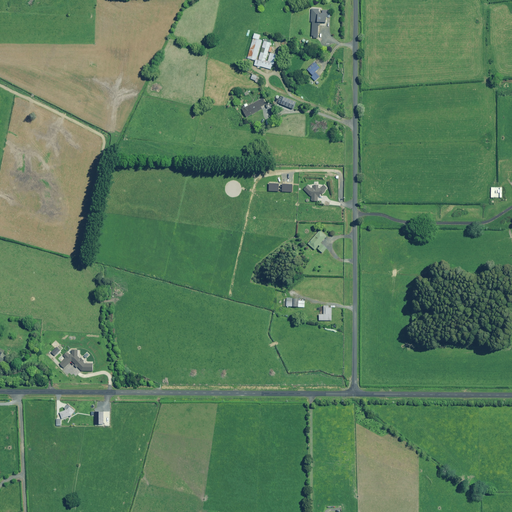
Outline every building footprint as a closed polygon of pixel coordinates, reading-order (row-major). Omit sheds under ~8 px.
[(312,22),(311,36),(313,36),(313,38),(317,38),(318,25),(320,25),(320,22),(325,22),(326,18),(327,18),(327,17),(330,17),(330,14),(327,14),(327,13),(323,12),(323,13),(321,13),(319,11),(319,9),(311,9),(311,22),(312,22)] [(259,40),(253,38),(247,58),(255,60),(254,65),(260,67),(260,66),(270,69),(271,66),(273,67),(279,46),(272,43),(267,61),(265,60),(271,43),(264,41),(258,60),(256,59),(262,41),(259,40)] [(320,68),(315,62),(307,70),(313,75),(311,77),(315,81),(319,77),(315,72),(320,68)] [(296,102),(281,96),(278,103),(293,109),(296,102)] [(266,104),(263,98),(248,106),(247,103),(241,106),(247,117),(262,109),(261,107),(266,104)] [(303,189),(310,196),(312,196),(312,201),(318,201),(318,197),(320,197),(320,194),(323,194),(325,192),(324,191),(327,188),(323,185),(321,188),(318,188),(318,185),(313,185),(313,188),(311,188),(308,185),(303,189)] [(327,236),(320,230),(308,244),(315,250),(319,245),(320,246),(318,249),(322,253),(326,248),(320,243),(327,236)] [(299,307),(299,299),(287,298),(286,306),(299,307)] [(328,308),(329,306),(324,306),(323,314),(319,314),(319,320),(331,321),(332,308),(328,308)] [(78,356),(78,350),(72,350),(72,354),(68,354),(67,352),(63,356),(66,358),(59,364),(64,369),(72,361),(75,364),(74,366),(77,368),(78,367),(82,371),(93,372),(93,364),(85,364),(83,362),(84,361),(81,358),(80,359),(78,356)] [(71,415),(75,411),(68,406),(65,409),(66,410),(59,412),(62,419),(70,416),(70,417),(72,416),(71,415)] [(103,412),(95,412),(95,424),(103,424),(103,412)]
